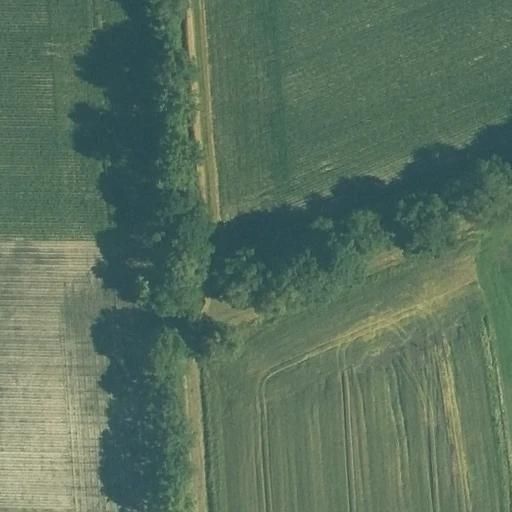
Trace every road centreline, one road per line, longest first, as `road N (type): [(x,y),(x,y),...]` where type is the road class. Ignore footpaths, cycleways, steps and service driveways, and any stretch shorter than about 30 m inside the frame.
road 1 (track): [(511,199),(173,332),(185,511)]
road 2 (track): [(187,0),(203,320)]
